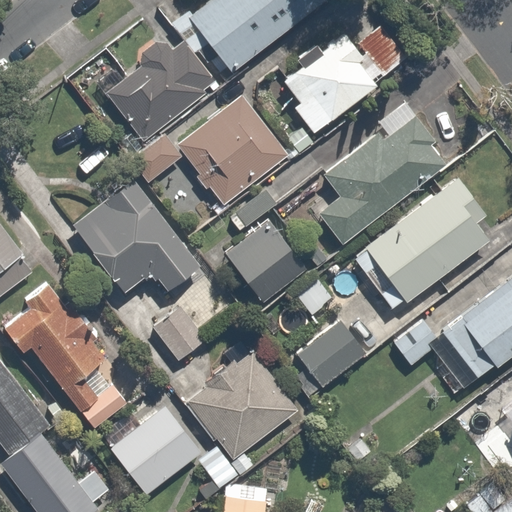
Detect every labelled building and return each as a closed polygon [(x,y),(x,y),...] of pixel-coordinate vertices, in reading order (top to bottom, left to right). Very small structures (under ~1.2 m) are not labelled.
[(227,68),(314,0),(198,0),(183,12),(227,68)] [(307,128),(405,56),(377,18),(351,37),(344,27),(278,76),(295,98),(288,103),(307,128)] [(167,43),(160,33),(131,55),(135,61),(99,89),(136,137),(215,77),(181,32),(167,43)] [(287,150),(240,91),(174,143),(221,203),(287,150)] [(445,160),(399,97),(372,116),(378,124),(317,168),(334,191),(313,207),(336,240),(445,160)] [(180,152),(161,128),(128,155),(146,178),(180,152)] [(130,171),(66,219),(117,288),(147,266),(160,284),(195,258),(130,171)] [(483,212),(454,172),(349,248),(388,302),(484,233),(473,218),(483,212)] [(308,267),(267,213),(217,250),(258,305),(308,267)] [(0,283),(30,260),(0,220),(0,283)] [(139,386),(54,268),(18,294),(24,303),(0,319),(0,326),(16,349),(27,341),(87,424),(139,386)] [(310,272),(288,287),(306,311),(328,296),(310,272)] [(469,371),(511,340),(511,273),(438,327),(469,371)] [(202,337),(178,302),(146,324),(170,358),(202,337)] [(336,318),(291,352),(316,384),(360,350),(336,318)] [(437,342),(420,318),(389,340),(406,364),(437,342)] [(214,482),(233,468),(248,457),(239,444),(291,405),(243,343),(205,371),(208,375),(180,396),(215,443),(195,457),(214,482)] [(0,450),(2,453),(38,426),(45,422),(0,359),(0,450)] [(200,444),(163,398),(105,445),(141,491),(200,444)] [(0,454),(0,463),(35,511),(99,511),(38,426),(2,453),(0,454)] [(262,511),(265,482),(224,478),(220,511),(262,511)] [(511,511),(511,483),(482,505),(487,511),(511,511)]
